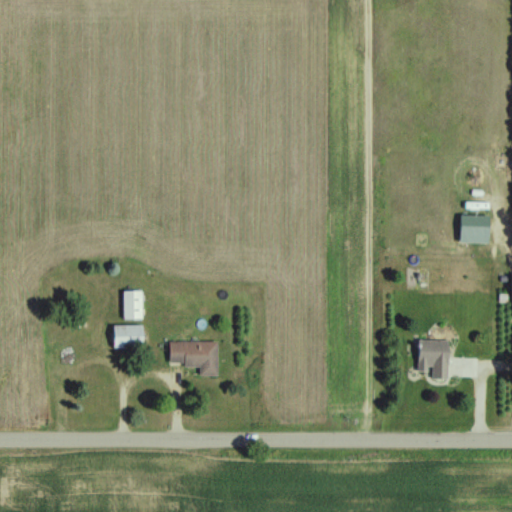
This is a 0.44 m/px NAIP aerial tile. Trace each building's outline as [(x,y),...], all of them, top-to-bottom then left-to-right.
[(145,319),(145,290),(122,290),(122,319),(145,319)] [(113,326),(113,348),(147,348),(147,326),(113,326)] [(418,371),(432,371),(432,380),(449,380),(449,360),(454,361),(454,341),(418,341),(418,371)] [(220,342),(172,342),(172,365),(202,365),(202,376),(220,376),(220,342)] [(19,396),(35,396),(35,391),(52,391),(52,379),(70,379),(69,361),(52,362),(52,369),(33,369),(33,376),(19,376),(19,396)]
